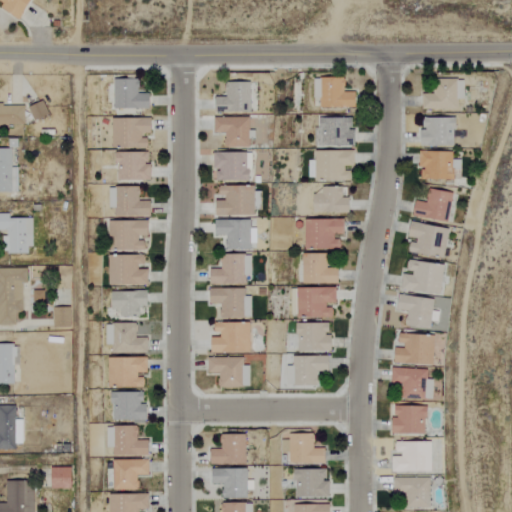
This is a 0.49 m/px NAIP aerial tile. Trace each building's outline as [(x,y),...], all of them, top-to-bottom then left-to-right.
[(0,8),(20,20),(31,0),(0,0),(3,2),(0,8)] [(114,108),(150,108),(150,93),(139,93),(139,79),(114,78),(114,108)] [(465,99),(464,79),(439,79),(439,93),(422,93),(422,109),(458,109),(458,99),(465,99)] [(251,82),(226,82),(226,96),(215,96),(216,112),(251,111),(251,82)] [(33,119),(48,115),(44,101),(29,105),(33,119)] [(25,105),(0,104),(0,124),(24,124),(25,105)] [(250,147),(250,139),(255,139),(256,130),(250,129),(250,117),(214,116),(214,132),(225,132),(225,147),(250,147)] [(112,117),(111,147),(147,148),(147,135),(151,135),(151,117),(112,117)] [(352,117),(320,117),(320,146),(355,145),(355,128),(352,128),(352,117)] [(423,118),(423,129),(420,129),(420,146),(455,145),(454,117),(423,118)] [(18,167),(11,167),(12,149),(0,148),(0,191),(17,192),(18,167)] [(351,179),(351,168),(355,168),(355,150),(314,150),(314,161),(312,161),(312,166),(308,166),(308,180),(351,179)] [(454,180),(454,169),(460,170),(460,160),(452,159),(452,151),(419,150),(419,167),(421,167),(421,179),(454,180)] [(151,164),(147,164),(147,152),(117,151),(116,179),(150,180),(151,164)] [(214,152),(214,180),(252,179),(252,151),(214,152)] [(262,213),(261,186),(219,187),(219,198),(216,198),(216,214),(262,213)] [(314,194),(313,212),(350,213),(350,197),(343,197),(343,187),(322,187),(321,194),(314,194)] [(450,222),(455,192),(430,188),(427,203),(415,201),(413,215),(450,222)] [(32,218),(9,218),(9,213),(0,213),(0,230),(6,230),(6,253),(32,253),(32,218)] [(340,249),(341,236),(344,236),(344,219),(305,218),(304,248),(340,249)] [(250,219),(216,219),(215,234),(226,235),(226,249),(255,249),(255,228),(250,228),(250,219)] [(144,251),(144,238),(148,238),(148,221),(108,220),(108,250),(144,251)] [(448,226),(410,223),(408,240),(409,240),(408,253),(445,256),(448,226)] [(246,283),(246,275),(252,275),(252,253),(222,253),(221,269),(211,269),(211,283),(246,283)] [(303,283),(339,282),(338,267),(327,268),(327,253),(302,253),(303,283)] [(106,284),(147,285),(147,268),(144,268),(144,255),(107,255),(106,284)] [(441,294),(444,264),(408,260),(406,273),(403,273),(401,289),(441,294)] [(23,283),(27,283),(27,268),(0,267),(0,324),(16,325),(16,313),(23,313),(23,283)] [(33,302),(45,302),(45,286),(33,286),(33,302)] [(296,317),(332,317),(332,304),(336,304),(335,287),(295,287),(296,317)] [(245,288),(210,288),(210,303),(221,303),(221,317),(252,317),(251,296),(245,296),(245,288)] [(111,291),(111,310),(119,309),(120,317),(139,317),(139,306),(147,306),(147,290),(111,291)] [(434,299),(399,293),(397,309),(407,311),(405,324),(430,328),(431,321),(438,322),(439,312),(433,310),(434,299)] [(71,327),(71,307),(53,307),(54,327),(71,327)] [(211,352),(250,352),(250,322),(214,322),(215,335),(211,335),(211,352)] [(332,350),(331,334),(328,334),(328,322),(297,323),(297,351),(332,350)] [(109,353),(147,353),(147,338),(136,338),(136,323),(109,323),(109,353)] [(394,363),(434,364),(434,335),(399,334),(399,346),(395,346),(394,363)] [(20,344),(0,344),(0,383),(14,384),(14,365),(20,365),(20,344)] [(318,386),(318,371),(328,371),(329,356),(293,355),(293,366),(287,366),(286,385),(318,386)] [(147,357),(107,356),(106,386),(144,387),(144,374),(147,375),(147,357)] [(250,387),(249,365),(243,365),(243,356),(208,357),(208,373),(218,372),(219,387),(250,387)] [(427,369),(391,368),(391,383),(403,384),(403,398),(432,399),(433,379),(427,379),(427,369)] [(143,392),(111,391),(111,420),(146,420),(146,403),(143,403),(143,392)] [(22,443),(23,419),(15,419),(16,406),(0,405),(0,449),(16,450),(16,443),(22,443)] [(392,433),(426,434),(427,406),(395,405),(395,418),(392,418),(392,433)] [(149,455),(149,440),(137,440),(137,426),(105,426),(106,447),(112,447),(112,456),(149,455)] [(247,464),(246,434),(221,434),(221,449),(211,449),(211,465),(247,464)] [(325,448),(313,448),(313,434),(288,434),(288,463),(325,464),(325,448)] [(391,472),(432,471),(431,442),(395,442),(395,454),(391,454),(391,472)] [(113,490),(138,490),(137,475),(149,475),(149,459),(112,460),(113,490)] [(52,488),(72,488),(72,467),(51,467),(52,488)] [(247,498),(248,489),(254,490),(254,480),(247,480),(248,468),(212,468),(212,484),(223,484),(222,498),(247,498)] [(326,469),(295,469),(294,497),(329,497),(329,481),(326,481),(326,469)] [(430,508),(430,478),(394,477),(393,493),(408,493),(408,507),(430,508)] [(0,511),(34,511),(34,480),(6,481),(7,503),(0,503),(0,511)] [(149,511),(148,493),(109,494),(108,511),(144,511),(145,511),(149,511)] [(252,511),(253,503),(222,503),(221,511),(252,511)]
